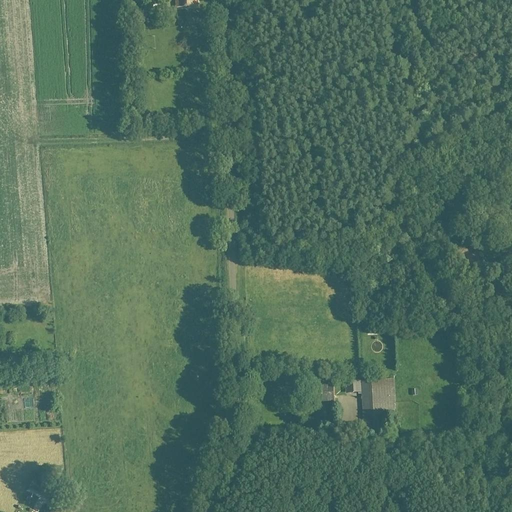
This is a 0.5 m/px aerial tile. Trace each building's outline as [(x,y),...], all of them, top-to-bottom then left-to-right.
[(175,0),(176,8),(198,6),(197,0),(175,0)] [(0,371),(19,368),(18,361),(0,362),(0,371)] [(383,411),(395,411),(393,380),(376,381),(376,377),(345,379),(346,393),(362,392),(364,429),(360,429),(361,434),(384,433),(383,411)] [(314,405),(333,404),(332,386),(313,387),(314,405)] [(59,492),(42,485),(38,494),(55,501),(59,492)]
